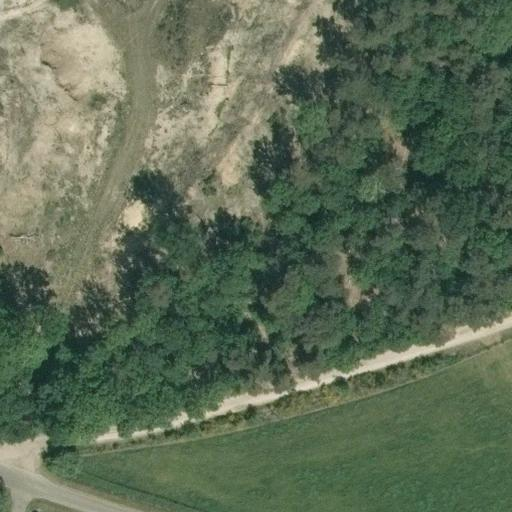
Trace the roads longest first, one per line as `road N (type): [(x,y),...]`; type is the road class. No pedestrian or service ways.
road 1 (unclassified): [(0,459),(272,393),(511,315)]
road 2 (unclassified): [(132,511),(0,469)]
